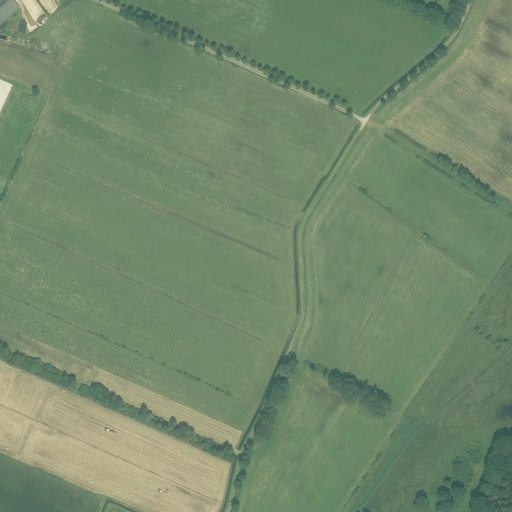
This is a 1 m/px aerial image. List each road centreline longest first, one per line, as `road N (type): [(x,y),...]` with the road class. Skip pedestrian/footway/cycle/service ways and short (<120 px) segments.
road 1 (track): [(365,121),(302,225),(301,325),(243,458),(231,511)]
road 2 (track): [(365,121),(95,0)]
road 3 (track): [(511,210),(365,120)]
road 4 (track): [(470,0),(440,50),(365,121)]
